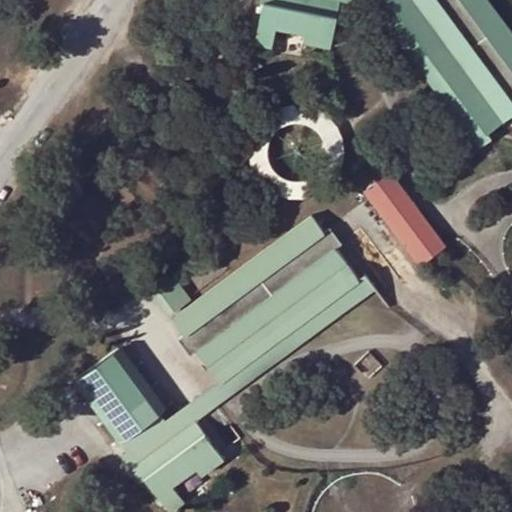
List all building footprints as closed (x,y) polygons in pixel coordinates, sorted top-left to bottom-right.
[(283,0),(283,4),(273,2),(263,0),(261,0),(251,44),(273,48),(276,28),(305,33),(304,43),(330,48),(339,0),(337,0),(283,0)] [(273,0),(273,2),(283,4),(283,0),(337,0),(339,0),(375,7),(478,149),(492,139),(487,132),(391,0),(273,0)] [(391,0),(487,132),(511,113),(511,33),(487,0),(391,0)] [(364,187),(419,263),(448,243),(393,166),(364,187)] [(335,247),(324,232),(312,215),(173,318),(186,335),(197,351),(219,381),(221,382),(359,280),(335,247)] [(330,226),(324,232),(335,247),(341,242),(330,226)] [(192,297),(172,273),(156,286),(174,312),(192,297)] [(365,274),(359,280),(221,382),(219,381),(172,415),(174,419),(141,442),(135,432),(126,439),(151,473),(160,467),(151,455),(198,420),(375,289),(365,274)] [(197,351),(186,335),(178,340),(190,357),(197,351)] [(174,419),(172,415),(121,346),(80,377),(126,439),(135,432),(141,442),(174,419)] [(226,460),(198,420),(151,455),(160,467),(151,473),(144,478),(168,511),(171,511),(186,502),(174,486),(197,470),(204,477),(226,460)]
